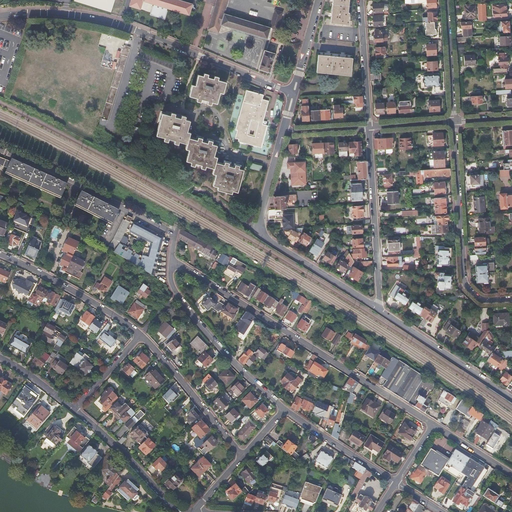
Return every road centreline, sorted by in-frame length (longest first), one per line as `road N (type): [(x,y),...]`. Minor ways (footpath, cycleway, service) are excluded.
road 1 (residential): [(432,423),(171,259)]
road 2 (residential): [(292,94),(120,25),(69,15),(0,16)]
road 3 (residential): [(171,259),(175,233),(0,150)]
road 4 (residential): [(455,121),(465,284),(482,298),(511,298)]
road 5 (residential): [(284,409),(184,305),(171,259)]
road 6 (residential): [(378,309),(369,126)]
road 7 (residential): [(140,334),(0,254)]
road 8 (residential): [(511,399),(378,309)]
road 9 (residential): [(242,456),(140,334)]
road 10 (residential): [(183,511),(74,408)]
road 11 (residential): [(378,309),(261,227)]
road 12 (residential): [(396,481),(284,409)]
road 13 (residential): [(369,126),(360,0)]
road 14 (residential): [(447,0),(455,121)]
